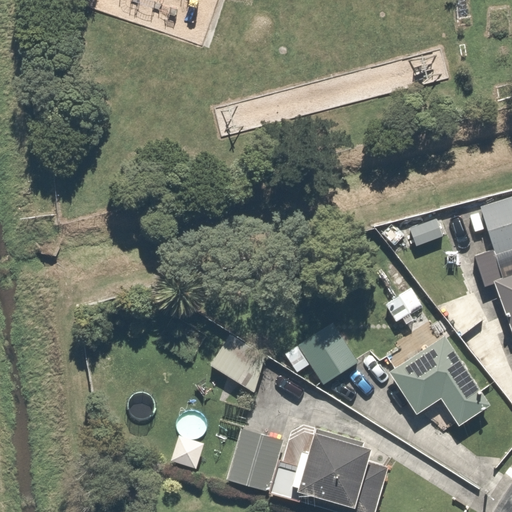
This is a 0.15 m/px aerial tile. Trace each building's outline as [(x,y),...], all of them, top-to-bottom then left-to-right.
[(243,3),(235,0),(77,0),(70,22),(218,74),(243,3)] [(511,275),(496,281),(511,320),(511,275)] [(425,304),(412,285),(387,302),(400,321),(425,304)] [(283,350),(297,375),(313,366),(323,384),(359,364),(335,321),(283,350)] [(234,329),(212,366),(253,390),(274,352),(234,329)] [(457,429),(492,406),(449,334),(388,367),(419,411),(442,400),(457,429)] [(347,511),(374,511),(388,467),(373,461),(375,447),(317,429),(302,468),(278,456),(270,489),(347,511)] [(206,441),(179,436),(174,461),(201,466),(206,441)]
